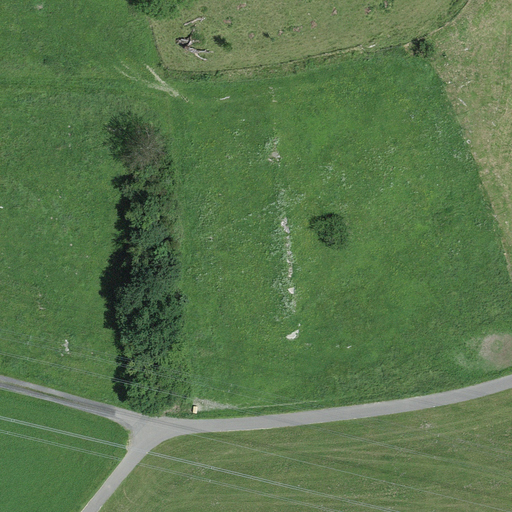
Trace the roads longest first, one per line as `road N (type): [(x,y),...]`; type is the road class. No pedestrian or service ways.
road 1 (unclassified): [(93,511),(166,425),(290,420),(435,401),(511,381)]
road 2 (track): [(0,381),(166,425)]
